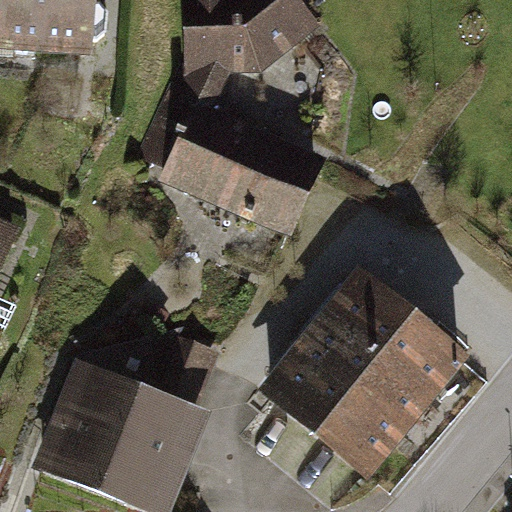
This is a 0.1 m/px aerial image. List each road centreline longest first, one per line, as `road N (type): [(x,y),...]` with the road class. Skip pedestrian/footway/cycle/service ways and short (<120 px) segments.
road 1 (unknown): [(511,375),(429,277),(372,241)]
road 2 (residential): [(427,511),(511,407)]
